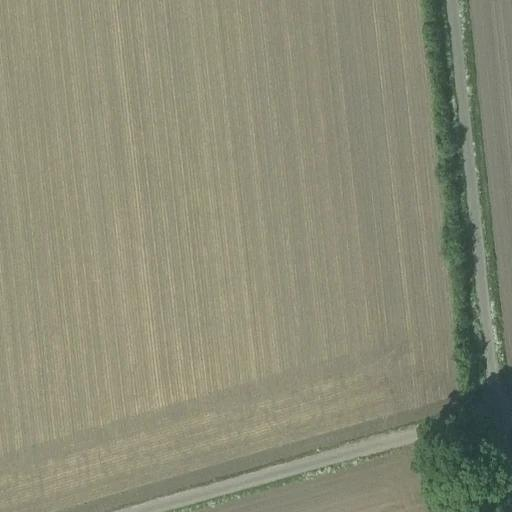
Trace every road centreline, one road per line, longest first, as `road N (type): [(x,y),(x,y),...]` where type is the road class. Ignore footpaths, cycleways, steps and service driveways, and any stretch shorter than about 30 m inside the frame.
road 1 (unclassified): [(498,414),(453,0)]
road 2 (unclassified): [(165,511),(498,414)]
